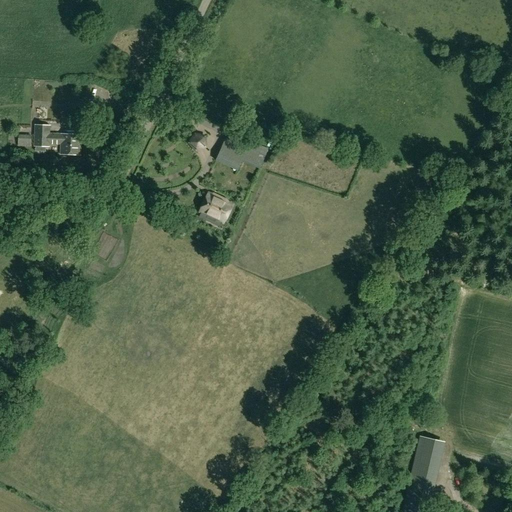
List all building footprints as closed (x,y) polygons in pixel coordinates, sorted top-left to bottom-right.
[(60,135),(48,135),(48,127),(34,126),(34,148),(48,149),(48,145),(60,146),(60,155),(80,155),(81,135),(60,135)] [(31,148),(32,137),(19,136),(19,147),(31,148)] [(247,149),(226,139),(216,161),(237,171),(242,160),(259,168),(268,149),(251,141),(247,149)] [(208,194),(200,212),(207,215),(206,218),(215,222),(216,219),(223,223),(232,205),(208,194)] [(402,511),(406,511),(423,511),(440,441),(419,437),(402,511)]
